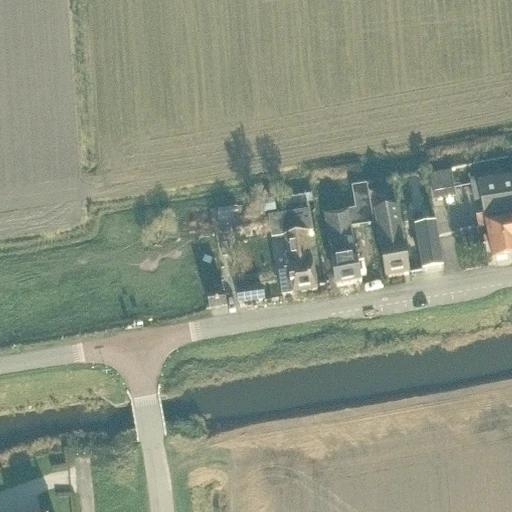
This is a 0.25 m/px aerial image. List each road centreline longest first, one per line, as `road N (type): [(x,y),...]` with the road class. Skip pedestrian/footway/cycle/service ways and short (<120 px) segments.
road 1 (tertiary): [(133,344),(511,276)]
road 2 (tertiary): [(160,511),(133,344)]
road 3 (unclassified): [(133,344),(0,368)]
